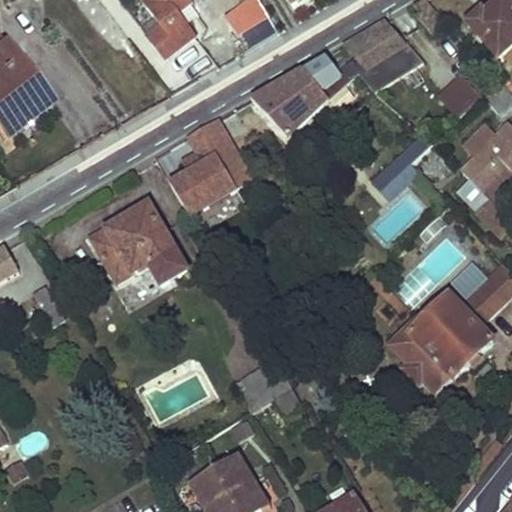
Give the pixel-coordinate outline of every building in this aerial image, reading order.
[(63,0),(82,16),(95,0),(63,0)] [(138,0),(162,30),(148,41),(167,64),(198,40),(180,16),(193,6),(188,0),(138,0)] [(219,0),(242,34),(268,19),(256,0),(219,0)] [(287,0),(294,11),(312,0),(287,0)] [(470,24),(501,58),(511,48),(511,0),(505,0),(489,14),(486,11),(470,24)] [(418,18),(434,37),(448,23),(428,1),(418,6),(424,13),(418,18)] [(345,49),(367,70),(409,46),(389,23),(345,49)] [(0,128),(8,139),(53,105),(8,45),(5,47),(0,40),(0,128)] [(409,46),(367,70),(384,88),(424,63),(409,46)] [(254,102),(290,139),(327,102),(329,100),(322,92),(343,80),(326,60),(254,102)] [(459,79),(439,97),(462,121),(481,103),(459,79)] [(488,100),(504,117),(511,110),(511,93),(505,86),(488,100)] [(290,139),(300,149),(338,113),(327,102),(290,139)] [(251,178),(219,125),(205,133),(214,150),(215,151),(240,193),(252,185),(251,178)] [(511,128),(510,126),(497,138),(488,127),(466,146),(476,157),(460,172),(484,195),(491,203),(494,206),(511,188),(511,128)] [(205,133),(193,140),(203,157),(214,150),(205,133)] [(391,209),(421,179),(413,171),(430,154),(419,142),(371,190),(391,209)] [(194,177),(176,188),(191,214),(204,206),(207,212),(240,193),(215,151),(214,150),(203,157),(188,166),(194,177)] [(479,215),(505,241),(508,238),(511,233),(511,223),(494,206),(491,203),(479,215)] [(95,242),(120,284),(152,265),(165,287),(188,273),(151,209),(95,242)] [(7,249),(0,253),(0,286),(21,274),(7,249)] [(36,296),(49,317),(60,311),(47,289),(36,296)] [(453,381),(456,383),(496,344),(452,300),(412,338),(414,340),(453,381)] [(414,340),(396,357),(408,369),(403,373),(420,390),(424,385),(436,397),(453,381),(414,340)] [(237,386),(252,412),(290,389),(276,363),(237,386)] [(304,406),(296,392),(279,402),(287,416),(305,407),(304,406)] [(270,511),(274,510),(242,459),(220,472),(243,511),(270,511)] [(24,463),(9,472),(16,483),(31,474),(24,463)] [(243,511),(220,472),(193,489),(206,511),(243,511)] [(367,511),(360,498),(337,511),(367,511)]
